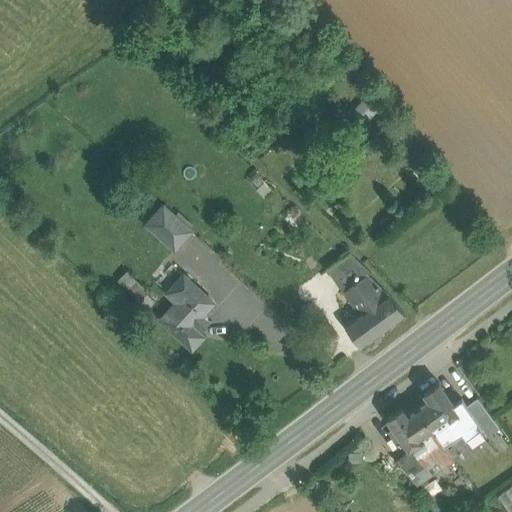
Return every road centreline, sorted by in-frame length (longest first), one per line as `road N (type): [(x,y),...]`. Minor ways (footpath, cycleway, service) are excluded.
road 1 (secondary): [(511,274),(199,511)]
road 2 (unclassified): [(0,414),(114,511)]
